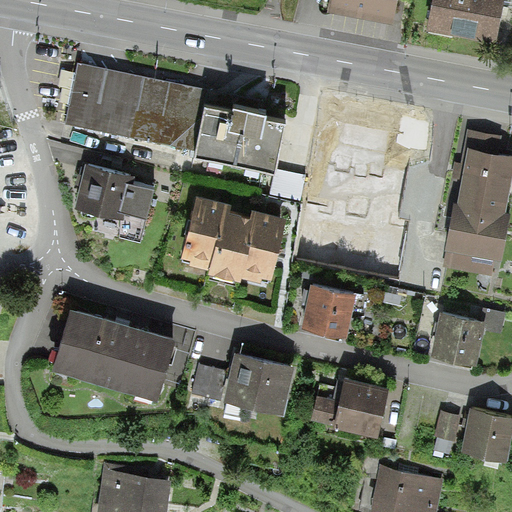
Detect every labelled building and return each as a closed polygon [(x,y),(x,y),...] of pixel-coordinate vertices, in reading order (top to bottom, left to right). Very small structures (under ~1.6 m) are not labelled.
[(325,0),(324,8),(393,22),(397,0),(325,0)] [(432,0),(427,30),(495,43),(503,0),(432,0)] [(207,85),(78,57),(65,118),(194,145),(195,140),(276,157),(286,107),(266,102),(267,97),(235,90),(233,95),(206,90),(207,85)] [(498,132),(469,126),(462,159),(456,157),(443,216),(451,218),(447,239),(450,242),(446,263),(491,272),(496,250),(501,251),(511,204),(507,203),(511,175),(511,144),(496,142),(498,132)] [(113,232),(137,238),(151,183),(129,177),(131,170),(80,158),(69,200),(118,213),(113,232)] [(304,195),(307,170),(278,167),(275,192),(304,195)] [(188,193),(174,260),(265,280),(280,212),(188,193)] [(297,321),(342,333),(347,316),(361,314),(366,296),(305,280),(297,321)] [(52,359),(159,389),(177,326),(71,295),(52,359)] [(430,347),(477,357),(483,327),(503,332),(508,308),(488,304),(486,311),(440,301),(430,347)] [(245,395),(282,403),(293,354),(235,341),(229,367),(194,359),(187,390),(221,397),(219,408),(241,413),(245,395)] [(312,413),(380,428),(391,379),(342,368),(337,392),(318,388),(312,413)] [(462,441),(506,451),(511,423),(511,410),(472,401),(462,441)] [(436,447),(452,450),(461,413),(441,408),(435,433),(439,433),(436,447)] [(365,505),(394,511),(431,511),(440,477),(376,461),(365,505)] [(104,462),(96,511),(103,511),(162,511),(170,474),(104,462)]
